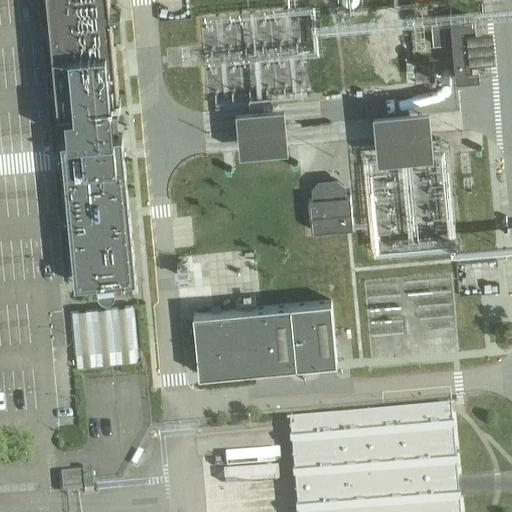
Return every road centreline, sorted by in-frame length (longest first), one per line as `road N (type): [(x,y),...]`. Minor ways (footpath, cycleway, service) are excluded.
road 1 (unclassified): [(178,406),(142,0)]
road 2 (unclassified): [(178,406),(511,378)]
road 3 (unclassified): [(0,509),(183,497)]
